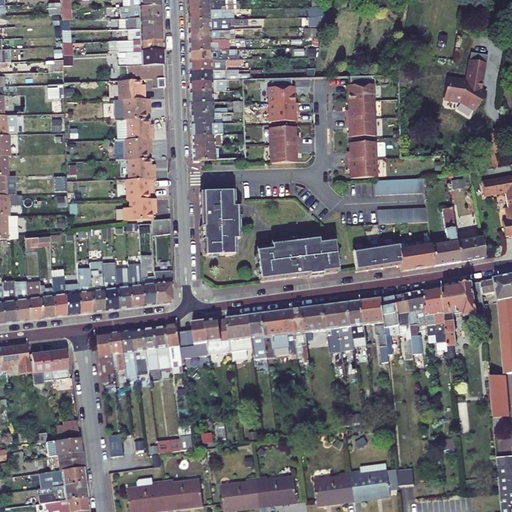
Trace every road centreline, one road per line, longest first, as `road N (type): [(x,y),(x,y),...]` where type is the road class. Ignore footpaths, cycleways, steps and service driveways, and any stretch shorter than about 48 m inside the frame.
road 1 (tertiary): [(511,263),(211,308),(192,302)]
road 2 (residential): [(79,328),(101,511)]
road 3 (residential): [(180,178),(174,0)]
road 4 (residential): [(321,172),(180,178)]
road 5 (residential): [(192,302),(180,178)]
